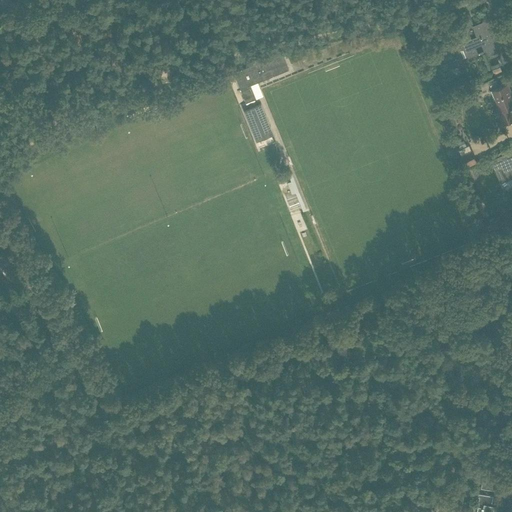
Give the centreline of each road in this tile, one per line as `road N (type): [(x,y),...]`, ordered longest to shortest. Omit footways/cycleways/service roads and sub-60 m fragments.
road 1 (unclassified): [(486,0),(136,77)]
road 2 (track): [(145,511),(129,445),(52,330)]
road 3 (unclassified): [(98,83),(0,169)]
